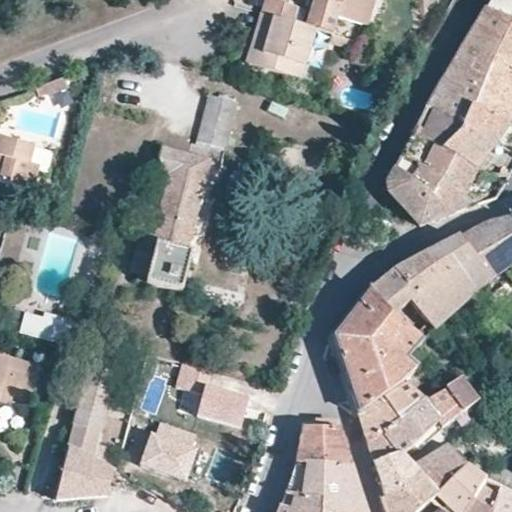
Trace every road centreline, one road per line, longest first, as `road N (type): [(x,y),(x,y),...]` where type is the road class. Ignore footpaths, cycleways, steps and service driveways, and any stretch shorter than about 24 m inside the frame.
road 1 (residential): [(366,267),(353,238),(369,180),(471,0)]
road 2 (residential): [(192,28),(133,35),(0,83)]
road 3 (tertiary): [(366,267),(511,204)]
road 4 (tertiary): [(298,400),(336,298),(366,267)]
road 5 (residential): [(367,490),(482,413)]
road 6 (residential): [(367,490),(345,421),(298,400)]
